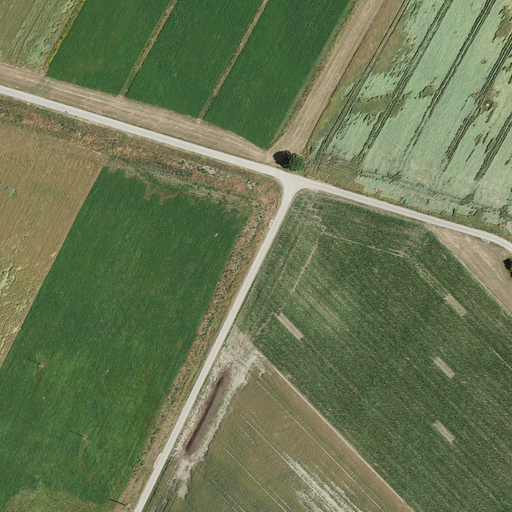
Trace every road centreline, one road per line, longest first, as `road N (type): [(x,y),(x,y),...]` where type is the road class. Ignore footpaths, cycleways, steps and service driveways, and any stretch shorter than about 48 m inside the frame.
road 1 (track): [(511,250),(453,225),(0,91)]
road 2 (track): [(296,181),(137,511)]
